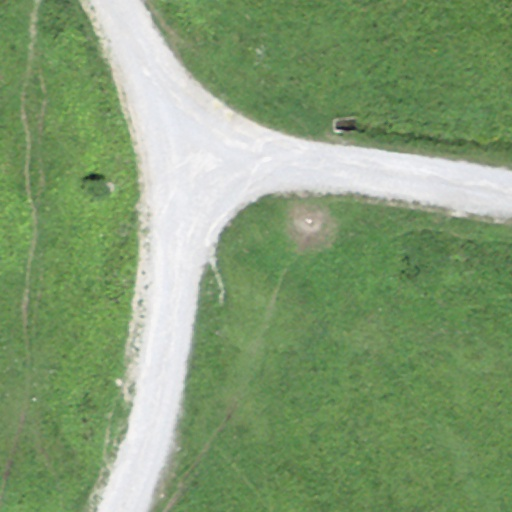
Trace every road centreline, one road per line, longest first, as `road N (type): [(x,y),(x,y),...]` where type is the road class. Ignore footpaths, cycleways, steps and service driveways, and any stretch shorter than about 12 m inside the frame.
road 1 (unclassified): [(113,511),(210,169)]
road 2 (unclassified): [(210,169),(254,160),(511,189)]
road 3 (unclassified): [(210,169),(107,0)]
